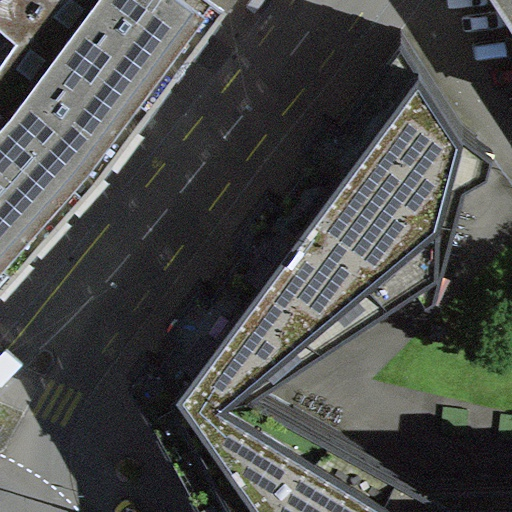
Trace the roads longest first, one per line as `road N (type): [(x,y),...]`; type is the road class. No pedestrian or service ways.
road 1 (secondary): [(0,424),(319,0)]
road 2 (motorway): [(511,422),(359,413),(0,431)]
road 3 (unknown): [(420,0),(511,134)]
road 4 (motorway): [(120,511),(0,495)]
